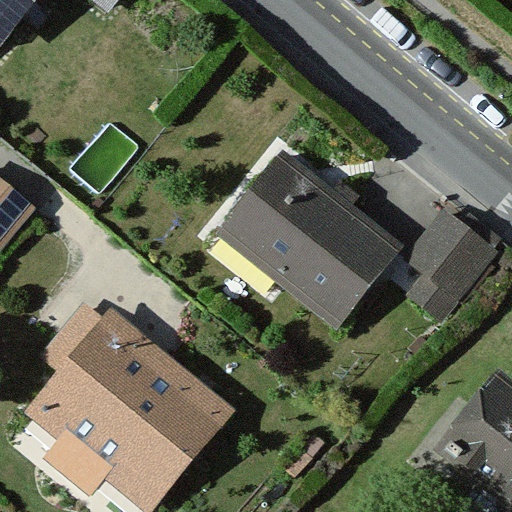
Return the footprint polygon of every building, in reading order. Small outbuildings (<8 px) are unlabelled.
[(59,0),(0,0),(0,57),(6,63),(59,0)] [(127,0),(89,0),(113,19),(127,0)] [(281,152),(216,235),(336,330),(401,248),(281,152)] [(0,185),(0,263),(38,217),(0,185)] [(497,253),(444,211),(404,262),(423,277),(408,296),(442,322),(497,253)] [(150,511),(232,413),(109,311),(23,415),(59,444),(65,437),(106,471),(100,479),(139,511),(150,511)] [(511,511),(511,382),(498,371),(433,450),(510,511),(511,511)]
